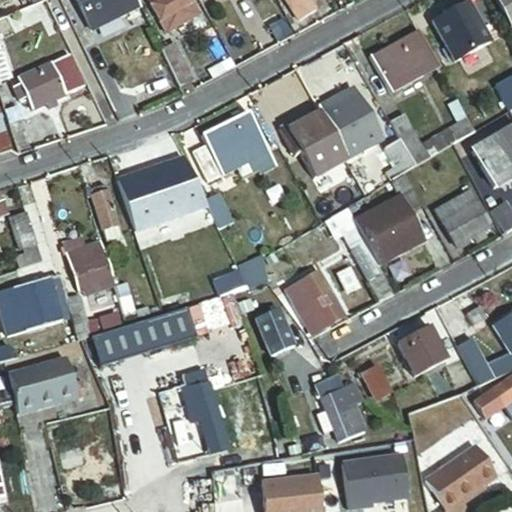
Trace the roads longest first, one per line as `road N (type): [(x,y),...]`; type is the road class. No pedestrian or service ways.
road 1 (residential): [(0,178),(170,121),(400,0)]
road 2 (residential): [(511,251),(329,351)]
road 3 (residential): [(117,511),(211,467),(275,451)]
